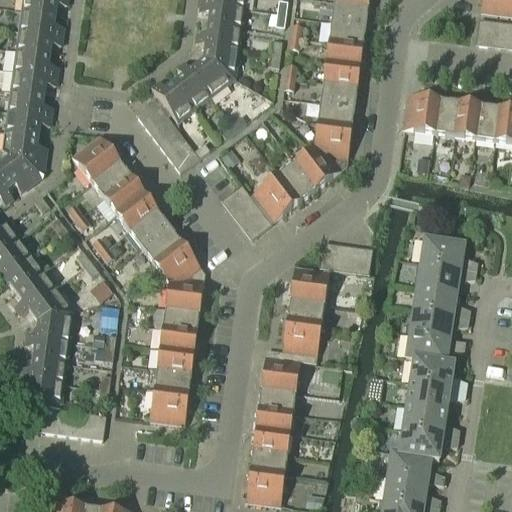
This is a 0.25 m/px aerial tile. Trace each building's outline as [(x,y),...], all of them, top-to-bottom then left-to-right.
[(65,12),(66,2),(50,0),(23,0),(21,17),(55,21),(57,11),(65,12)] [(245,13),(246,0),(203,0),(203,8),(245,13)] [(335,0),(334,8),(368,13),(370,3),(370,0),(335,0)] [(511,0),(482,0),(482,7),(480,19),(503,22),(505,11),(511,11),(511,0)] [(276,19),(286,20),(287,7),(278,6),(276,19)] [(242,34),(245,13),(203,8),(202,18),(210,19),(209,30),(242,34)] [(334,8),(331,28),(366,33),(368,13),(334,8)] [(511,11),(505,11),(503,22),(511,23),(511,11)] [(54,32),(55,21),(21,17),(18,37),(61,43),(62,33),(54,32)] [(284,33),(286,20),(276,19),(274,32),(284,33)] [(479,25),(476,50),(488,52),(491,27),(479,25)] [(500,53),(503,29),(491,27),(488,52),(500,53)] [(329,43),(328,49),(363,53),(364,47),(366,33),(331,28),(329,43)] [(511,54),(511,29),(503,29),(500,53),(511,54)] [(239,55),(242,34),(209,30),(208,40),(199,39),(198,49),(207,51),(239,55)] [(290,42),(300,44),(302,31),(292,30),(290,42)] [(60,52),(61,43),(18,37),(15,57),(50,61),(51,51),(60,52)] [(298,56),(300,44),(290,42),(289,55),(298,56)] [(270,59),(280,61),(282,47),(272,46),(270,59)] [(326,65),(326,69),(360,73),(361,69),(363,53),(328,49),(326,65)] [(235,85),(239,55),(207,51),(205,66),(235,85)] [(48,72),(50,61),(15,57),(13,77),(56,83),(57,73),(48,72)] [(278,74),(280,61),(270,59),(269,72),(278,74)] [(211,103),(235,85),(205,66),(191,76),(211,103)] [(211,103),(191,76),(186,69),(178,75),(183,82),(174,89),(194,116),(211,103)] [(323,87),(323,89),(358,94),(358,92),(360,73),(326,69),(323,87)] [(285,83),(294,84),(296,72),(287,71),(285,83)] [(54,93),(56,83),(13,77),(10,97),(45,102),(46,91),(54,93)] [(293,97),(294,84),(285,83),(283,95),(293,97)] [(194,116),(174,89),(165,96),(160,89),(152,95),(177,129),(194,116)] [(323,89),(320,109),(355,114),(358,94),(323,89)] [(10,97),(7,117),(50,123),(52,113),(43,112),(45,102),(10,97)] [(407,101),(403,125),(416,126),(414,138),(434,141),(439,106),(407,101)] [(155,106),(136,120),(143,130),(162,116),(155,106)] [(439,106),(434,141),(452,143),(454,143),(459,109),(457,108),(439,106)] [(319,119),(317,129),(352,134),(354,118),(355,114),(320,109),(320,114),(319,119)] [(459,109),(454,143),(475,146),(479,111),(459,109)] [(479,111),(475,146),(477,146),(495,149),(500,114),(482,112),(479,111)] [(511,115),(500,114),(495,149),(511,151),(511,115)] [(162,116),(143,130),(150,139),(169,125),(162,116)] [(49,132),(50,123),(7,117),(5,137),(39,142),(40,131),(49,132)] [(230,129),(235,136),(246,128),(240,121),(230,129)] [(169,125),(150,139),(158,149),(177,135),(169,125)] [(403,125),(402,136),(414,138),(416,126),(403,125)] [(225,145),(235,136),(230,129),(219,137),(225,145)] [(317,131),(315,150),(350,154),(352,136),(352,134),(317,129),(317,131)] [(177,135),(158,149),(165,159),(184,144),(177,135)] [(2,158),(42,181),(46,154),(37,153),(39,142),(5,137),(2,158)] [(99,142),(71,164),(90,188),(118,166),(99,142)] [(184,144),(165,159),(172,168),(191,154),(184,144)] [(191,154),(172,168),(180,178),(192,169),(209,156),(204,149),(204,150),(201,146),(191,154)] [(314,154),(311,156),(318,165),(332,184),(342,177),(336,169),(325,163),(327,159),(338,164),(348,165),(350,154),(315,150),(314,154)] [(229,173),(239,165),(230,153),(219,161),(229,173)] [(332,184),(318,165),(311,156),(295,168),(316,196),(332,184)] [(0,158),(0,178),(10,192),(14,189),(20,197),(42,181),(2,158),(0,158)] [(417,162),(416,173),(427,175),(428,164),(417,162)] [(118,166),(90,188),(101,203),(129,181),(118,166)] [(295,168),(279,180),(300,208),(316,196),(295,168)] [(0,205),(3,210),(12,203),(6,195),(10,192),(0,178),(0,205)] [(458,183),(458,188),(468,189),(468,186),(469,180),(459,178),(458,183)] [(273,229),(300,208),(279,180),(252,201),(273,229)] [(129,181),(101,203),(113,219),(141,197),(129,181)] [(228,217),(248,203),(241,193),(221,208),(228,217)] [(141,197),(113,219),(127,237),(156,215),(141,197)] [(33,207),(41,218),(48,213),(40,202),(33,207)] [(235,227),(255,212),(248,203),(228,217),(235,227)] [(75,226),(83,220),(75,210),(67,216),(75,226)] [(243,237),(262,222),(255,212),(235,227),(243,237)] [(156,215),(127,237),(139,253),(168,231),(156,215)] [(75,226),(78,230),(73,233),(78,239),(82,236),(90,230),(83,220),(75,226)] [(262,222),(243,237),(250,246),(270,231),(262,222)] [(58,240),(65,234),(57,223),(50,229),(58,240)] [(0,259),(18,246),(5,229),(0,232),(0,259)] [(168,231),(139,253),(151,268),(179,246),(168,231)] [(65,234),(58,240),(67,250),(74,244),(65,234)] [(100,259),(107,253),(100,243),(92,249),(100,259)] [(420,268),(475,277),(477,269),(462,263),(464,250),(424,244),(420,268)] [(0,283),(30,262),(18,246),(0,259),(0,271),(0,272),(0,283)] [(179,246),(151,268),(165,287),(175,279),(185,271),(193,265),(179,246)] [(108,254),(114,262),(121,256),(115,248),(108,254)] [(332,276),(335,252),(323,250),(320,275),(332,276)] [(344,278),(347,253),(335,252),(332,276),(344,278)] [(107,253),(100,259),(107,269),(115,263),(114,262),(108,254),(107,253)] [(356,279),(359,255),(347,253),(344,278),(356,279)] [(359,255),(356,279),(368,281),(371,256),(359,255)] [(86,276),(93,270),(82,257),(75,262),(86,276)] [(19,297),(42,279),(30,262),(0,283),(0,292),(2,296),(12,288),(19,297)] [(175,279),(165,287),(168,290),(167,294),(179,295),(192,297),(202,298),(204,287),(205,280),(201,274),(193,265),(185,271),(175,279)] [(474,285),(475,277),(420,268),(416,292),(456,298),(458,287),(474,285)] [(86,276),(79,281),(84,288),(91,283),(98,277),(93,270),(86,276)] [(290,303),(289,307),(325,311),(325,307),(329,279),(320,278),(293,275),(292,283),(290,303)] [(21,321),(28,316),(55,296),(42,279),(19,297),(25,305),(15,312),(21,321)] [(103,283),(89,294),(99,307),(113,296),(103,283)] [(454,310),(456,298),(416,292),(413,316),(468,324),(469,317),(454,310)] [(167,294),(164,314),(200,319),(202,298),(192,297),(179,295),(167,294)] [(38,329),(73,321),(55,296),(28,316),(38,329)] [(289,307),(286,327),(322,332),(325,311),(289,307)] [(104,312),(102,331),(116,333),(119,313),(104,312)] [(152,319),(151,326),(154,331),(162,332),(197,337),(200,319),(164,314),(156,313),(152,319)] [(467,332),(468,324),(413,316),(409,339),(449,346),(450,334),(467,332)] [(73,321),(38,329),(36,344),(70,349),(73,321)] [(283,348),(282,359),(305,362),(307,350),(319,352),(322,335),(322,332),(286,327),(286,331),(283,348)] [(162,332),(159,354),(194,358),(197,337),(162,332)] [(464,348),(449,346),(409,339),(405,363),(453,371),(453,370),(445,369),(447,358),(463,356),(464,348)] [(93,340),(91,351),(102,353),(103,341),(93,340)] [(115,342),(106,340),(105,353),(114,355),(115,342)] [(70,349),(36,344),(26,343),(25,352),(34,354),(33,365),(67,369),(70,349)] [(305,362),(318,363),(319,352),(307,350),(305,362)] [(94,364),(103,365),(105,354),(96,353),(94,364)] [(114,355),(105,354),(104,367),(112,368),(114,355)] [(159,354),(156,375),(191,380),(194,358),(159,354)] [(265,363),(263,375),(275,377),(276,365),(265,363)] [(451,382),(453,371),(405,363),(405,364),(413,365),(409,388),(465,397),(466,389),(451,382)] [(64,390),(67,369),(33,365),(31,375),(22,374),(20,384),(64,390)] [(276,365),(275,377),(286,378),(288,366),(276,365)] [(300,368),(288,366),(286,378),(298,380),(300,368)] [(156,375),(154,393),(189,398),(191,380),(156,375)] [(263,375),(260,395),(295,400),(298,380),(286,378),(275,377),(263,375)] [(101,381),(100,394),(108,395),(110,382),(101,381)] [(61,411),(64,390),(20,384),(19,394),(28,395),(26,406),(61,411)] [(464,404),(465,397),(409,388),(406,412),(445,418),(447,406),(464,404)] [(154,393),(151,413),(163,415),(174,417),(186,418),(189,398),(154,393)] [(368,393),(367,404),(379,406),(380,395),(368,393)] [(109,396),(100,395),(98,408),(107,409),(109,396)] [(258,412),(258,415),(293,420),(293,416),(295,400),(260,395),(258,412)] [(444,430),(445,418),(406,412),(402,436),(458,444),(459,436),(444,430)] [(43,439),(46,415),(34,413),(31,437),(43,439)] [(149,426),(149,428),(160,430),(163,415),(151,413),(149,426)] [(54,440),(58,416),(46,415),(43,439),(54,440)] [(163,415),(160,430),(172,432),(174,417),(163,415)] [(258,415),(255,436),(290,441),(293,420),(258,415)] [(66,442),(70,418),(58,416),(54,440),(66,442)] [(174,417),(172,432),(184,433),(184,431),(186,418),(174,417)] [(78,444),(81,420),(70,418),(66,442),(78,444)] [(90,445),(93,421),(81,420),(78,444),(90,445)] [(93,421),(90,445),(102,447),(105,423),(93,421)] [(255,436),(252,456),(287,461),(290,441),(255,436)] [(456,452),(458,444),(402,436),(399,459),(391,457),(391,458),(438,465),(440,454),(456,452)] [(252,460),(249,476),(285,481),(287,465),(287,461),(252,456),(252,460)] [(438,466),(438,465),(391,458),(387,482),(427,488),(442,490),(444,483),(428,476),(430,465),(438,466)] [(249,476),(247,497),(258,499),(270,500),(282,502),(285,481),(249,476)] [(425,500),(427,488),(387,482),(383,505),(425,511),(438,511),(440,506),(425,500)] [(247,497),(245,509),(257,511),(258,499),(247,497)] [(258,499),(257,511),(267,511),(268,511),(270,500),(258,499)] [(270,500),(268,511),(280,511),(282,502),(270,500)] [(310,500),(308,511),(320,511),(323,502),(310,500)]
